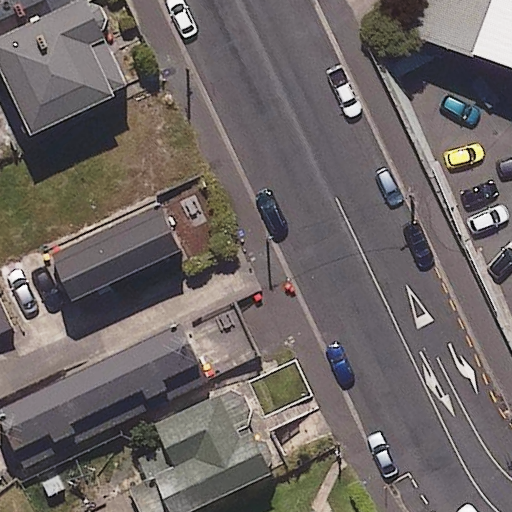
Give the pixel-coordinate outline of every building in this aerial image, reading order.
[(0,0),(0,65),(9,61),(37,120),(136,73),(101,0),(0,0)] [(511,51),(511,0),(498,0),(483,41),(511,51)] [(477,83),(452,65),(426,99),(461,193),(489,183),(461,107),(477,83)] [(156,185),(121,111),(59,141),(56,135),(0,161),(0,193),(5,204),(32,191),(52,234),(156,185)] [(190,240),(169,196),(60,249),(81,293),(190,240)] [(137,393),(158,382),(152,371),(189,353),(169,314),(0,401),(0,423),(11,445),(43,428),(48,438),(70,427),(65,417),(131,383),(137,393)] [(182,511),(270,470),(227,382),(150,419),(161,440),(74,482),(88,511),(182,511)]
